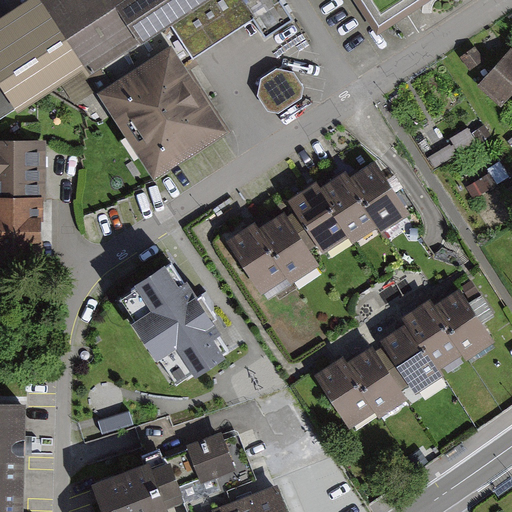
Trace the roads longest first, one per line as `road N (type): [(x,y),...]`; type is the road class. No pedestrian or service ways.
road 1 (residential): [(503,0),(95,273),(75,308),(65,360),(58,511)]
road 2 (unknown): [(243,172),(253,197),(204,234),(244,301)]
road 3 (unknown): [(88,284),(64,217),(65,162)]
